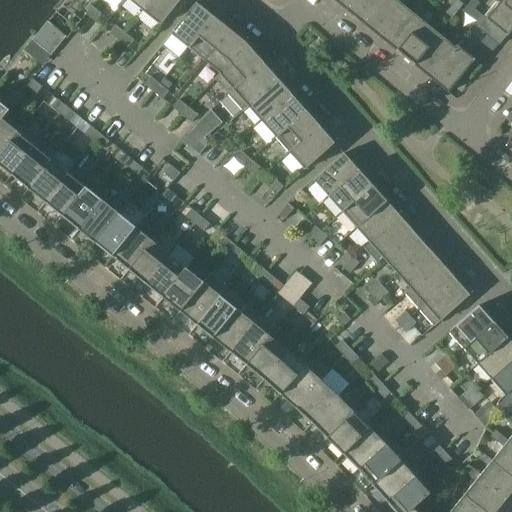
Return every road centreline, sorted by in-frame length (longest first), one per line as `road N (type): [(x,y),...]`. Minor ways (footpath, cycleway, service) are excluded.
road 1 (residential): [(358,511),(232,396),(0,211)]
road 2 (residential): [(511,316),(267,43)]
road 3 (residential): [(267,43),(307,12),(468,137)]
road 4 (secondary): [(103,511),(0,427)]
